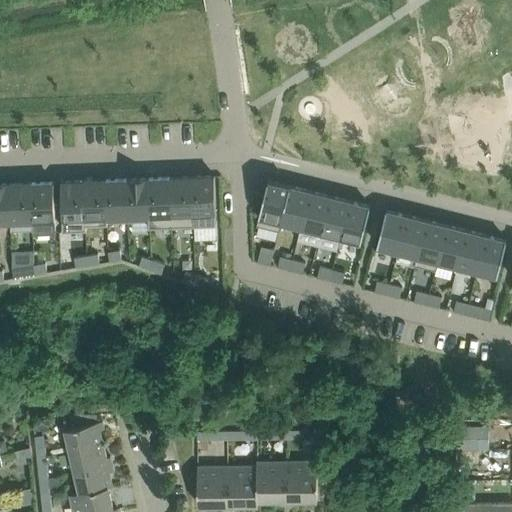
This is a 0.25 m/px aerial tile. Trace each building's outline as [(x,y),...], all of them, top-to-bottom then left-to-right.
[(192,176),(194,224),(217,223),(215,175),(213,176),(213,175),(193,176),(192,176)] [(171,177),(170,177),(172,225),(194,224),(192,176),(191,176),(171,177)] [(172,225),(170,177),(149,178),(150,178),(149,178),(151,225),(172,225)] [(150,225),(151,225),(149,178),(148,178),(128,179),(127,179),(129,221),(149,221),(150,225)] [(85,181),(84,181),(86,228),(87,228),(87,223),(107,222),(106,180),(105,180),(105,179),(85,180),(85,181)] [(106,180),(107,222),(129,221),(127,179),(106,179),(106,180)] [(86,228),(84,181),(83,181),(83,180),(63,181),(61,181),(63,229),(86,228)] [(256,213),(256,215),(259,215),(257,225),(279,231),(280,231),(282,221),(291,185),(290,185),(268,180),(262,203),(260,214),(256,213)] [(31,183),(33,230),(56,229),(54,182),(52,182),(52,181),(32,182),(32,183),(31,183)] [(10,183),(11,221),(32,220),(33,230),(31,183),(31,182),(10,183)] [(0,221),(11,221),(10,183),(9,184),(9,183),(0,183),(0,221)] [(291,185),(282,221),(290,223),(301,226),(310,191),(310,190),(291,185)] [(311,191),(310,191),(300,231),(320,236),(330,196),(330,195),(311,190),(311,191)] [(330,196),(320,236),(340,241),(350,200),(349,200),(331,195),(330,196)] [(350,201),(350,200),(340,241),(360,246),(371,205),(350,200),(350,201)] [(387,209),(376,250),(397,255),(398,255),(399,250),(398,250),(407,215),(387,209)] [(407,215),(398,250),(399,250),(417,255),(418,255),(427,220),(427,219),(408,215),(407,215)] [(417,255),(415,264),(416,264),(436,269),(436,270),(438,265),(437,265),(447,225),(446,225),(446,224),(427,220),(418,255),(417,255)] [(447,225),(437,265),(438,265),(457,270),(458,265),(467,230),(466,230),(466,229),(447,225)] [(458,265),(477,270),(486,235),(486,234),(467,230),(458,265)] [(487,235),(486,235),(477,270),(498,275),(507,240),(487,235)] [(108,251),(110,261),(122,259),(120,249),(108,251)] [(271,264),(273,254),(260,251),(258,261),(271,264)] [(86,255),(88,265),(100,263),(98,253),(86,255)] [(88,265),(86,255),(75,257),(76,267),(88,265)] [(151,269),(154,260),(142,256),(139,265),(151,269)] [(291,269),(293,259),(280,256),(278,266),(291,269)] [(293,259),(291,269),(303,272),(306,263),(293,259)] [(154,260),(151,269),(162,273),(165,264),(154,260)] [(34,264),(36,274),(47,272),(46,262),(34,264)] [(34,264),(12,268),(14,278),(36,274),(34,264)] [(317,276),(330,279),(333,269),(320,266),(317,276)] [(345,272),(333,269),(330,279),(343,282),(345,272)] [(194,284),(198,275),(186,271),(183,280),(194,284)] [(198,275),(194,284),(206,288),(209,279),(198,275)] [(387,293),(390,284),(377,280),(375,290),(387,293)] [(390,284),(387,293),(400,297),(402,287),(390,284)] [(427,303),(429,294),(417,290),(414,300),(427,303)] [(429,294),(427,303),(440,306),(442,297),(429,294)] [(467,313),(469,303),(456,300),(454,310),(467,313)] [(482,307),(469,303),(467,313),(479,316),(482,307)] [(72,427),(65,429),(70,450),(103,442),(100,429),(98,421),(72,427)] [(489,426),(456,427),(457,450),(489,449),(489,426)] [(258,438),(287,438),(287,429),(257,430),(258,438)] [(287,438),(317,438),(317,429),(287,429),(287,438)] [(198,439),(228,438),(228,430),(198,430),(198,439)] [(228,438),(258,438),(257,430),(228,430),(228,438)] [(44,434),(35,435),(36,449),(37,456),(46,455),(45,449),(45,447),(44,438),(44,434)] [(103,442),(70,450),(71,452),(75,471),(75,472),(108,465),(106,457),(104,445),(103,442)] [(29,447),(15,450),(18,464),(31,462),(29,447)] [(46,455),(37,456),(38,464),(39,478),(48,477),(47,463),(46,455)] [(288,504),(294,503),(294,499),(318,499),(318,479),(318,460),(287,461),(288,504)] [(229,508),(235,508),(235,504),(258,504),(258,461),(257,461),(257,465),(228,465),(229,508)] [(288,504),(287,461),(258,461),(258,504),(259,504),(259,500),(282,499),(282,504),(288,504)] [(80,492),(71,494),(113,485),(109,471),(108,465),(75,472),(76,475),(80,492)] [(229,508),(228,465),(198,466),(198,504),(223,504),(223,508),(229,508)] [(48,477),(39,478),(40,484),(41,500),(51,499),(49,489),(49,482),(48,477)] [(437,508),(438,508),(453,508),(453,480),(437,480),(437,508)] [(113,485),(71,494),(72,500),(74,511),(118,511),(118,508),(114,509),(110,492),(109,487),(113,486),(113,485)] [(51,511),(51,499),(41,500),(42,507),(42,511),(51,511)] [(511,511),(511,502),(455,503),(455,511),(511,511)]
